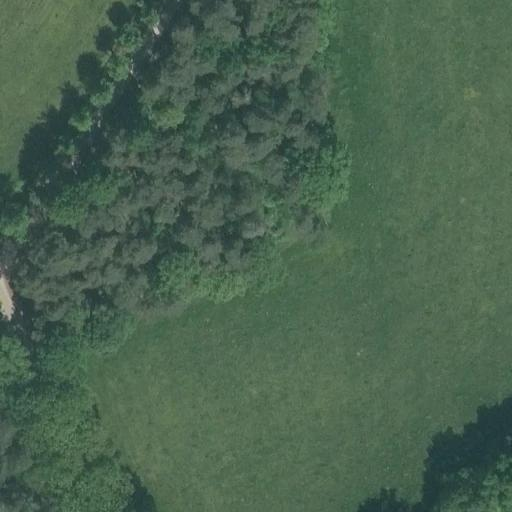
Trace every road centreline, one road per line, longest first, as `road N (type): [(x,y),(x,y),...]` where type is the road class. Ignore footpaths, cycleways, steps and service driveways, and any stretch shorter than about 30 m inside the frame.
road 1 (track): [(168,0),(0,262)]
road 2 (unclassified): [(100,511),(0,282)]
